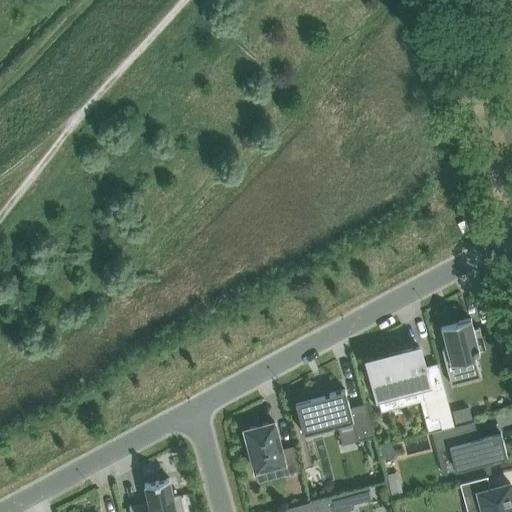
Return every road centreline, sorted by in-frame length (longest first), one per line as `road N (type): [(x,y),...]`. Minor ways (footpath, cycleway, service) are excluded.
road 1 (residential): [(196,406),(511,234)]
road 2 (residential): [(0,510),(196,406)]
